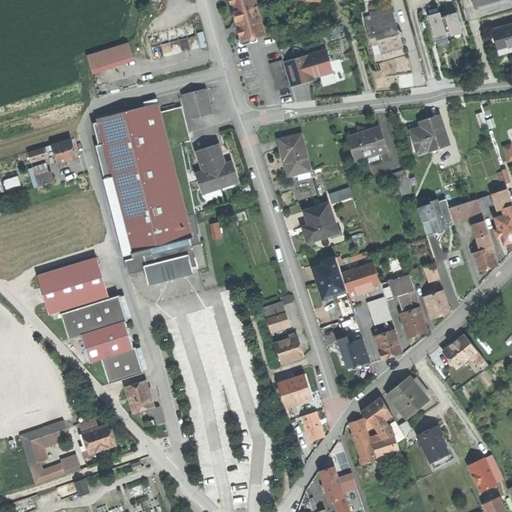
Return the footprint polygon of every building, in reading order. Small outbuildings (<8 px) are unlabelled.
[(265,35),(254,0),(228,0),(233,17),(239,20),(242,31),(239,35),(240,40),(246,41),(255,38),(265,35)] [(473,0),(476,8),(490,4),(503,0),(473,0)] [(379,38),(381,49),(392,46),(403,43),(401,33),(403,29),(398,27),(398,24),(393,25),(392,21),(394,20),(391,11),(394,10),(393,5),(370,11),(371,15),(373,22),(367,24),(372,40),(379,38)] [(428,15),(434,36),(445,34),(444,32),(447,31),(450,31),(451,36),(462,33),(456,13),(445,16),(446,17),(441,18),(439,12),(428,15)] [(365,16),(367,24),(373,22),(371,15),(365,16)] [(511,25),(492,32),(498,52),(511,47),(511,25)] [(86,55),(90,68),(131,57),(127,43),(86,55)] [(295,46),(282,48),(285,60),(297,57),(295,46)] [(326,50),(302,57),(308,77),(332,70),(326,50)] [(288,80),(290,86),(306,81),(306,78),(308,77),(302,57),(283,63),(284,66),(286,73),(288,80)] [(269,62),(271,70),(284,66),(283,63),(282,59),(269,62)] [(271,70),(274,77),(286,73),(284,66),(271,70)] [(274,77),(276,84),(288,80),(286,73),(274,77)] [(277,89),(290,86),(288,80),(276,84),(277,89)] [(182,95),(188,119),(212,112),(209,101),(206,89),(182,95)] [(95,145),(123,255),(127,254),(128,259),(124,260),(128,275),(145,270),(149,284),(193,273),(192,269),(198,268),(205,266),(179,143),(190,140),(181,107),(161,112),(158,103),(96,119),(97,122),(92,123),(98,145),(95,145)] [(476,116),(479,128),(485,126),(481,114),(476,116)] [(429,121),(419,124),(420,126),(421,125),(422,128),(412,131),(413,135),(415,142),(417,142),(419,151),(428,149),(429,150),(435,148),(450,144),(449,142),(447,142),(440,120),(442,119),(442,117),(429,121)] [(492,118),(485,120),(488,129),(494,127),(492,118)] [(363,133),(348,137),(355,160),(378,153),(387,150),(380,127),(363,133)] [(302,135),(277,139),(279,149),(281,160),(284,159),(287,175),(297,173),(309,171),(302,135)] [(435,151),(435,148),(429,150),(428,149),(419,151),(417,142),(415,142),(413,135),(410,136),(414,155),(417,154),(417,156),(435,151)] [(52,144),(57,162),(67,159),(75,157),(70,139),(52,144)] [(511,142),(503,146),(509,162),(511,160),(511,142)] [(28,152),(30,159),(47,154),(45,147),(28,152)] [(197,154),(204,173),(225,166),(223,159),(219,147),(197,154)] [(380,159),(378,153),(355,160),(356,166),(380,159)] [(27,168),(30,178),(36,177),(46,173),(43,163),(27,168)] [(204,173),(197,176),(202,189),(225,182),(227,185),(238,182),(232,164),(225,166),(204,173)] [(400,195),(413,192),(406,169),(393,173),(400,195)] [(311,177),(309,171),(297,173),(298,180),(311,177)] [(36,177),(38,186),(53,182),(50,172),(46,173),(36,177)] [(8,189),(23,185),(20,175),(5,180),(8,189)] [(33,187),(38,186),(36,177),(30,178),(33,187)] [(329,193),(332,203),(352,197),(348,187),(329,193)] [(497,193),(502,209),(511,206),(506,190),(497,193)] [(487,195),(478,198),(484,217),(491,215),(488,205),(490,204),(487,195)] [(470,218),(472,225),(478,223),(485,221),(484,217),(478,198),(448,207),(452,221),(453,223),(470,218)] [(445,224),(452,221),(448,207),(446,199),(438,202),(438,199),(423,204),(424,206),(417,209),(421,221),(428,219),(432,231),(435,233),(438,235),(443,233),(444,230),(447,229),(446,227),(445,224)] [(328,203),(304,211),(308,224),(312,238),(313,240),(329,235),(337,232),(334,223),(328,203)] [(504,216),(505,220),(511,217),(511,210),(511,206),(502,209),(504,216)] [(511,242),(511,241),(511,217),(505,220),(496,223),(499,232),(500,237),(503,245),(511,242)] [(426,237),(433,235),(433,234),(435,233),(432,231),(428,219),(421,221),(426,237)] [(338,221),(334,223),(337,232),(329,235),(330,238),(342,234),(338,221)] [(478,223),(486,250),(492,248),(493,248),(485,221),(478,223)] [(472,225),(480,252),(486,250),(478,223),(472,225)] [(306,240),(312,238),(308,224),(302,226),(304,234),(306,240)] [(473,254),(478,272),(488,269),(497,266),(492,248),(486,250),(480,252),(473,254)] [(37,276),(48,314),(107,295),(96,258),(37,276)] [(325,267),(313,270),(319,286),(323,300),(337,296),(346,293),(347,292),(341,274),(336,258),(323,262),(325,267)] [(374,264),(341,274),(347,292),(380,282),(374,264)] [(425,267),(430,283),(438,280),(433,264),(425,267)] [(412,281),(413,284),(421,282),(417,269),(409,272),(412,281)] [(415,290),(413,284),(412,281),(383,291),(385,300),(415,290)] [(425,297),(432,318),(440,315),(449,312),(442,292),(425,297)] [(353,316),(346,293),(337,296),(344,319),(353,316)] [(108,383),(144,372),(136,347),(132,348),(130,341),(133,340),(130,327),(126,328),(124,321),(127,320),(124,309),(120,295),(60,313),(68,339),(80,335),(89,362),(101,359),(108,383)] [(263,308),(266,320),(286,314),(282,302),(263,308)] [(402,314),(409,337),(419,334),(428,331),(420,308),(402,314)] [(286,314),(266,320),(269,329),(289,323),(286,314)] [(374,336),(382,359),(392,356),(401,352),(394,329),(384,333),(382,327),(376,329),(378,335),(374,336)] [(445,352),(458,368),(473,357),(479,352),(466,335),(454,344),(445,352)] [(274,344),(280,363),(303,356),(300,346),(297,337),(274,344)] [(338,340),(340,346),(349,344),(347,337),(338,340)] [(349,344),(340,346),(344,358),(347,368),(356,365),(368,361),(361,340),(349,344)] [(370,361),(368,361),(356,365),(361,380),(375,375),(370,361)] [(442,374),(450,386),(456,381),(448,370),(442,374)] [(305,374),(277,383),(285,407),(304,401),(312,398),(305,374)] [(400,388),(390,397),(407,417),(429,399),(421,390),(417,385),(411,378),(400,388)] [(127,388),(134,411),(154,406),(147,382),(127,388)] [(317,412),(312,398),(304,401),(307,407),(309,415),(317,412)] [(363,412),(365,419),(368,429),(391,413),(382,398),(372,406),(363,412)] [(152,409),(155,423),(163,421),(159,407),(152,409)] [(303,416),(309,415),(307,407),(301,409),(303,416)] [(325,436),(317,412),(309,415),(303,416),(311,441),(318,439),(325,436)] [(351,423),(360,452),(374,448),(373,443),(368,429),(365,419),(358,421),(351,423)] [(64,421),(42,428),(46,443),(62,438),(60,430),(66,428),(64,421)] [(197,443),(204,443),(203,423),(196,424),(197,443)] [(110,426),(83,435),(89,454),(96,452),(97,456),(111,451),(110,447),(116,445),(113,436),(110,426)] [(42,428),(37,430),(41,444),(46,443),(42,428)] [(69,436),(66,428),(60,430),(62,438),(69,436)] [(425,434),(419,437),(430,461),(448,452),(441,437),(439,437),(435,429),(425,434)] [(20,435),(35,483),(64,474),(63,469),(62,464),(40,471),(37,459),(45,457),(41,444),(37,430),(20,435)] [(374,448),(378,460),(401,453),(396,436),(391,437),(373,443),(374,448)] [(363,465),(378,460),(374,448),(360,452),(363,465)] [(60,461),(62,464),(63,469),(79,465),(76,456),(60,461)] [(475,481),(485,504),(494,500),(511,493),(509,489),(498,463),(474,473),(476,481),(475,481)] [(80,469),(79,465),(63,469),(64,474),(80,469)] [(320,472),(329,502),(336,500),(343,498),(344,498),(341,489),(339,481),(335,468),(326,470),(320,472)] [(92,478),(83,481),(88,495),(97,491),(92,478)] [(348,478),(339,481),(341,489),(350,486),(348,478)] [(309,499),(312,511),(318,511),(314,498),(309,499)] [(347,511),(343,498),(336,500),(339,511),(347,511)] [(488,511),(499,511),(494,500),(485,504),(488,511)]
